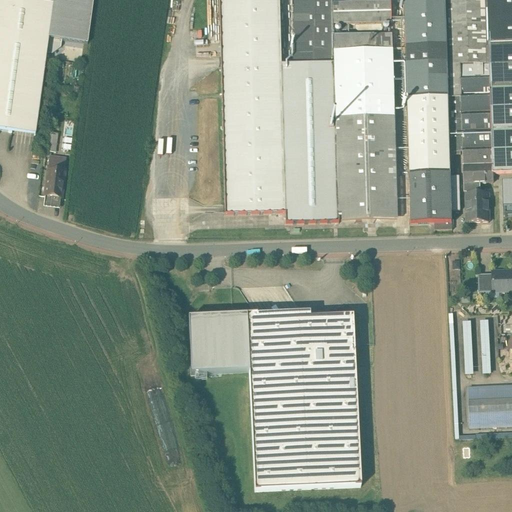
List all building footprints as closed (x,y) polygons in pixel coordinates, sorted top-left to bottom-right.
[(0,0),(0,131),(5,132),(12,133),(35,136),(46,53),(48,39),(53,6),(40,4),(41,1),(42,1),(42,0),(0,0)] [(93,0),(53,0),(53,6),(48,39),(46,53),(52,54),(60,47),(61,41),(87,44),(93,0)] [(278,0),(218,0),(224,217),(285,216),(281,68),(278,0)] [(332,0),(292,0),(293,68),(333,67),(333,55),(333,39),(333,27),(332,6),(332,0)] [(402,0),(406,100),(448,99),(461,98),(462,144),(450,145),(450,156),(460,155),(460,152),(463,152),(464,185),(480,184),(493,184),(493,176),(492,167),(500,167),(499,153),(498,154),(498,149),(492,149),(492,133),(490,91),(489,47),(489,26),(498,26),(498,17),(488,18),(487,0),(402,0)] [(511,0),(487,0),(488,18),(498,17),(498,26),(489,26),(489,47),(511,46),(511,0)] [(332,6),(333,27),(391,25),(390,5),(332,6)] [(333,39),(333,55),(391,53),(391,37),(333,39)] [(511,46),(489,47),(490,91),(511,89),(511,46)] [(391,53),(333,55),(333,67),(335,121),(337,220),(396,219),(391,53)] [(337,220),(333,67),(293,68),(281,68),(285,216),(285,227),(337,225),(337,220)] [(511,89),(490,91),(492,133),(511,132),(511,89)] [(461,98),(448,99),(450,145),(462,144),(461,98)] [(450,145),(448,99),(406,100),(408,176),(450,174),(450,156),(450,145)] [(511,132),(492,133),(492,149),(498,149),(498,154),(499,153),(500,167),(492,167),(493,176),(511,175),(511,132)] [(58,135),(48,134),(45,154),(56,155),(58,135)] [(49,164),(64,166),(65,159),(50,157),(49,164)] [(64,166),(49,164),(48,172),(63,174),(64,166)] [(48,172),(47,172),(44,197),(61,200),(64,174),(63,174),(48,172)] [(450,174),(408,176),(409,226),(435,225),(452,224),(452,212),(451,178),(450,174)] [(459,177),(451,178),(452,212),(460,212),(459,177)] [(480,184),(464,185),(464,193),(468,193),(468,195),(480,195),(480,192),(481,192),(481,189),(480,189),(480,184)] [(468,195),(466,195),(467,224),(489,223),(488,195),(480,195),(468,195)] [(64,208),(64,200),(48,199),(48,207),(64,208)] [(511,272),(492,273),(492,279),(493,291),(493,293),(494,293),(494,292),(508,292),(508,293),(511,292),(511,272)] [(352,318),(309,320),(309,315),(246,319),(249,374),(254,493),(360,488),(352,318)] [(249,374),(246,319),(188,322),(191,377),(249,374)] [(491,319),(482,320),(484,373),(493,373),(491,319)] [(472,320),(463,321),(466,374),(475,373),(472,320)] [(511,389),(469,392),(470,428),(511,425),(511,389)]
